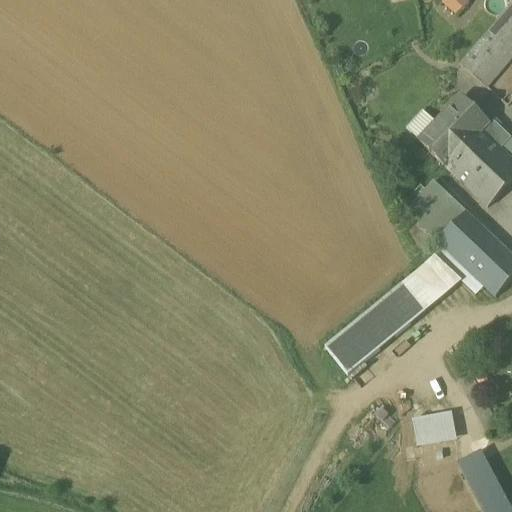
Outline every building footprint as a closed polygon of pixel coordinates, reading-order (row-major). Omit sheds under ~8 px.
[(469,5),(463,0),(445,0),(442,4),(458,17),(469,5)] [(511,5),(493,27),(511,43),(511,5)] [(477,21),(458,41),(467,49),(486,29),(477,21)] [(511,43),(493,27),(460,66),(487,90),(511,61),(511,43)] [(511,183),(511,164),(479,133),(488,124),(462,100),(420,145),(445,168),(444,168),(488,209),(511,183)] [(511,281),(511,259),(465,215),(438,244),(495,299),(511,281)] [(403,287),(326,350),(349,379),(426,315),(403,287)] [(499,428),(469,374),(457,380),(486,435),(499,428)] [(452,416),(412,423),(415,438),(455,431),(452,416)] [(500,511),(463,442),(449,450),(482,511),(500,511)]
